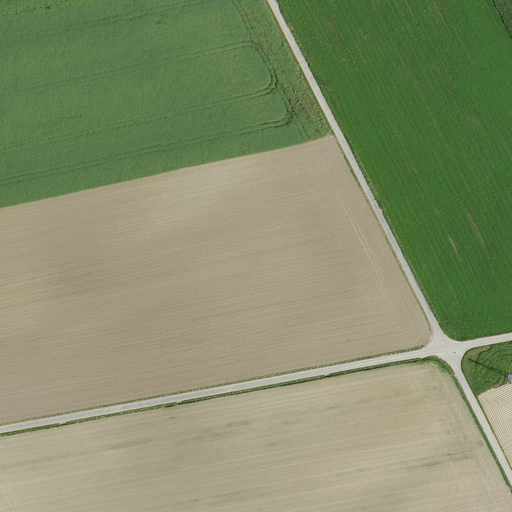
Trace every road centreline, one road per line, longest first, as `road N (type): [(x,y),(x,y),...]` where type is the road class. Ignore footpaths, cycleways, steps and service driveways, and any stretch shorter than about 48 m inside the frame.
road 1 (track): [(269,0),(511,483)]
road 2 (unclassified): [(0,433),(511,338)]
